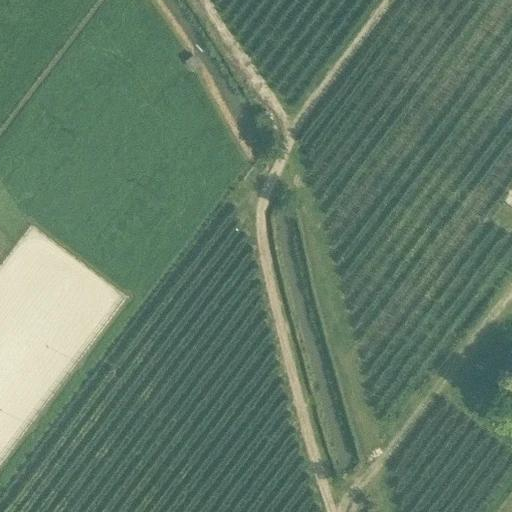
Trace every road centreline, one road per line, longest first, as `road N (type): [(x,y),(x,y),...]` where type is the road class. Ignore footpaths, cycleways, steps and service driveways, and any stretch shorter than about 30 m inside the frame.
road 1 (track): [(334,511),(258,226),(292,126),(390,0)]
road 2 (track): [(511,293),(360,486),(333,507)]
road 3 (track): [(147,0),(263,193)]
road 4 (track): [(0,142),(105,0)]
road 5 (track): [(203,0),(292,126)]
